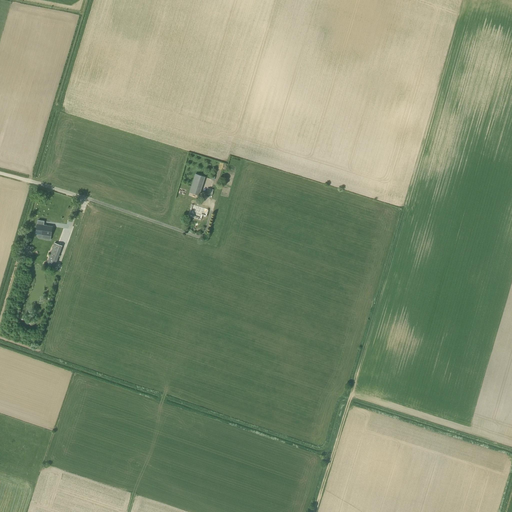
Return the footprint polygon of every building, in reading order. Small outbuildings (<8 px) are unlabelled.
[(199,195),(205,177),(195,174),(189,192),(199,195)] [(199,221),(201,215),(204,216),(206,211),(202,209),(190,206),(187,217),(199,221)] [(77,216),(73,227),(104,239),(108,228),(102,225),(103,221),(97,219),(95,224),(77,216)] [(37,224),(35,234),(43,235),(45,237),(45,239),(50,240),(51,236),(53,226),(44,225),(44,221),(38,220),(37,224)] [(59,224),(53,237),(60,240),(67,228),(59,224)] [(68,238),(60,262),(77,268),(85,243),(68,238)] [(57,263),(61,243),(54,242),(49,262),(57,263)]
